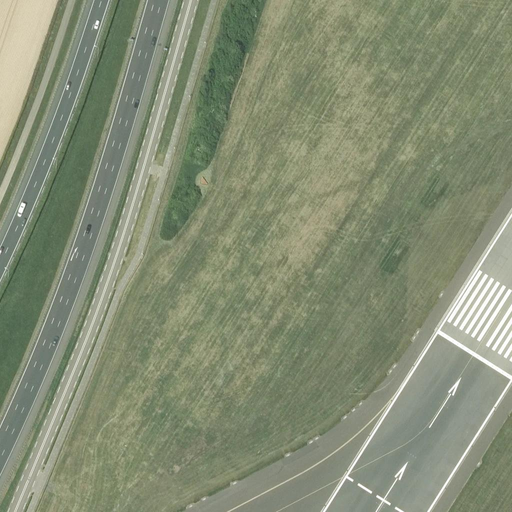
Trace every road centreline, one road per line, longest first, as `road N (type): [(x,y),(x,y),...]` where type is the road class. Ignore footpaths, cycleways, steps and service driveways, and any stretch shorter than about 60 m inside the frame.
road 1 (tertiary): [(14,511),(102,291),(189,0)]
road 2 (motorway): [(0,451),(66,300),(158,0)]
road 3 (motorway): [(99,0),(0,261)]
